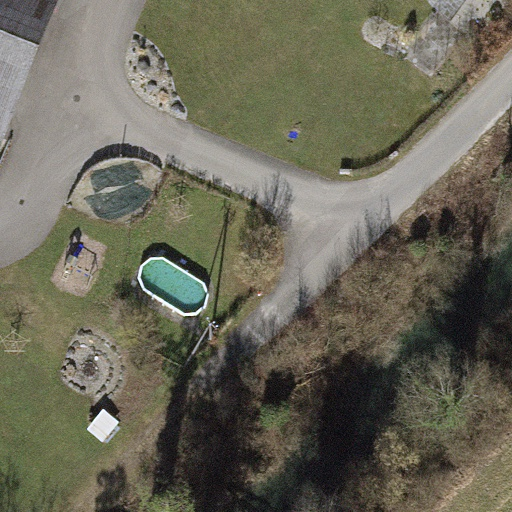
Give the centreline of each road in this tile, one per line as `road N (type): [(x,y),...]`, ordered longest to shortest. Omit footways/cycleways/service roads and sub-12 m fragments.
road 1 (track): [(369,221),(85,511)]
road 2 (residential): [(511,75),(369,221)]
